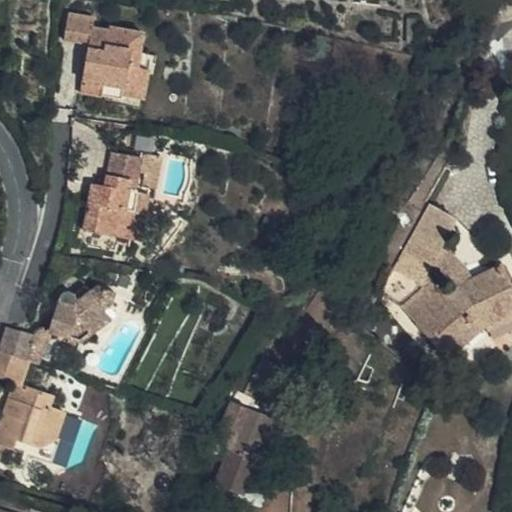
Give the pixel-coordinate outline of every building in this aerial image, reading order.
[(92,16),(69,12),(65,36),(89,40),(80,93),(132,102),(133,97),(142,98),(150,55),(140,53),(144,32),(109,26),(109,30),(90,27),(92,16)] [(155,100),(163,57),(150,55),(142,98),(155,100)] [(150,157),(118,153),(114,186),(103,185),(97,231),(152,239),(157,197),(158,192),(145,191),(150,157)] [(173,161),(150,157),(145,191),(158,192),(157,197),(168,198),(173,161)] [(443,272),(456,258),(441,249),(456,220),(431,205),(395,270),(422,284),(432,265),(443,272)] [(452,279),(464,265),(456,258),(443,272),(452,279)] [(472,280),(464,265),(452,279),(453,282),(451,284),(454,293),(417,324),(450,359),(485,329),(511,314),(511,286),(502,266),(472,280)] [(67,292),(55,332),(87,341),(115,317),(109,306),(115,300),(115,290),(100,280),(78,296),(73,290),(68,290),(67,292)] [(16,331),(9,354),(34,361),(41,338),(16,331)] [(87,341),(55,332),(51,345),(83,354),(87,341)] [(33,387),(40,364),(34,361),(9,354),(7,354),(1,377),(21,384),(3,443),(45,457),(48,448),(64,444),(65,438),(74,412),(59,406),(63,397),(33,387)] [(270,386),(277,370),(263,364),(257,375),(245,400),(259,407),(270,386)] [(274,420),(232,405),(230,411),(225,419),(223,425),(226,427),(219,446),(230,450),(257,462),(274,420)] [(48,448),(45,457),(63,464),(71,440),(65,438),(64,444),(48,448)] [(245,495),(257,462),(230,450),(216,486),(245,495)]
